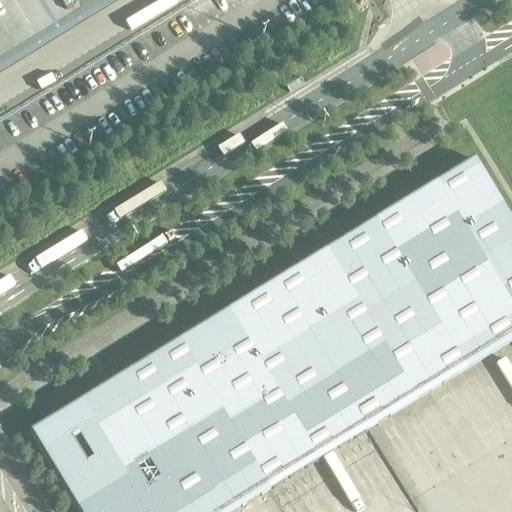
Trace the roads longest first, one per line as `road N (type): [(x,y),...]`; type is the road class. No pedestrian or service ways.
road 1 (unclassified): [(0,350),(467,63)]
road 2 (unclassified): [(443,24),(0,297)]
